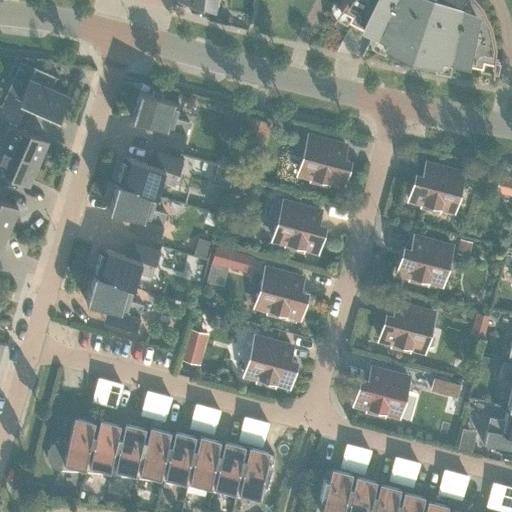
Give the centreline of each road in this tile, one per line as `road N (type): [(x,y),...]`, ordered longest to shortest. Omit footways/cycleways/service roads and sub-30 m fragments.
road 1 (residential): [(307,423),(395,105)]
road 2 (residential): [(32,348),(121,36)]
road 3 (residential): [(32,348),(307,423)]
road 4 (tertiary): [(395,105),(121,36)]
road 5 (residential): [(307,423),(511,475)]
road 6 (tertiary): [(121,36),(0,13)]
